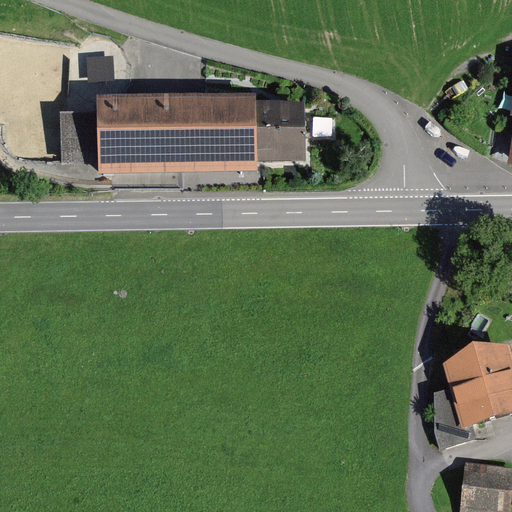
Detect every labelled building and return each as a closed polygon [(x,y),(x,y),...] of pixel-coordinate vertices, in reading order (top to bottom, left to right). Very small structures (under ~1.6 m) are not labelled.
[(259,166),(258,108),(258,99),(99,102),(99,117),(100,165),(100,178),(260,175),(259,166)] [(259,166),(306,166),(306,108),(258,108),(259,166)] [(100,165),(99,117),(62,117),(63,166),(100,165)] [(511,353),(511,350),(444,370),(450,393),(435,398),(436,434),(441,453),(471,448),(467,432),(511,417),(511,353)] [(510,511),(511,501),(511,471),(467,467),(461,511),(510,511)]
